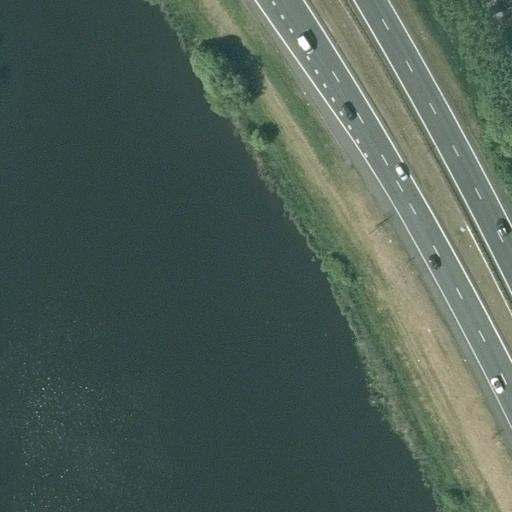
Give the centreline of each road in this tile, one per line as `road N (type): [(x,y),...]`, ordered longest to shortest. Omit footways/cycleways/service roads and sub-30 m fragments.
road 1 (motorway): [(294,21),(399,186),(511,404)]
road 2 (trunk): [(452,145),(367,0)]
road 3 (motorway): [(511,260),(452,145)]
